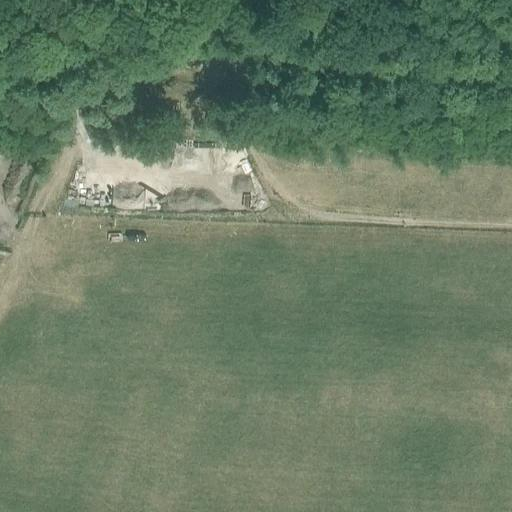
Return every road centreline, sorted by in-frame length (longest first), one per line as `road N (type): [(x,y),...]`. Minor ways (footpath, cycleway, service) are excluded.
road 1 (unclassified): [(511,62),(0,41)]
road 2 (unknown): [(0,16),(511,30)]
road 3 (track): [(0,295),(67,147),(73,44)]
